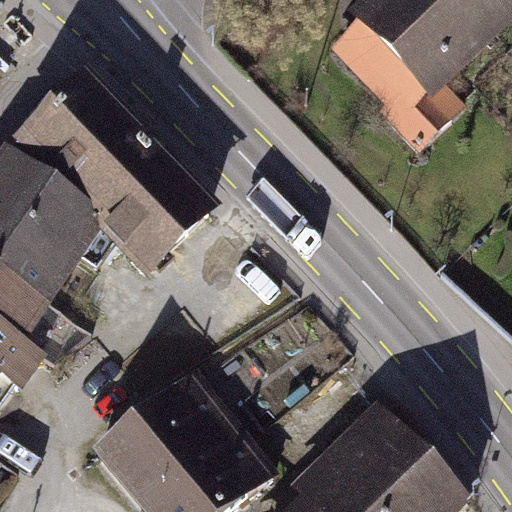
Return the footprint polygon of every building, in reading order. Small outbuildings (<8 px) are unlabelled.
[(511,0),(390,0),(337,51),(405,121),(395,131),(425,162),(456,133),(435,112),(511,37),(511,0)] [(93,94),(29,155),(158,289),(221,228),(93,94)] [(15,175),(0,196),(0,274),(59,314),(110,239),(15,175)] [(0,378),(29,399),(50,369),(31,356),(58,315),(0,274),(0,378)] [(0,422),(9,428),(29,399),(0,378),(0,422)] [(244,511),(277,486),(201,391),(112,463),(151,511),(244,511)] [(463,511),(380,427),(327,480),(317,501),(326,511),(463,511)]
